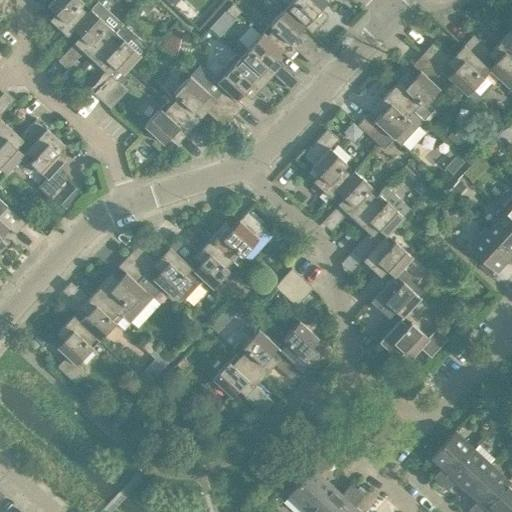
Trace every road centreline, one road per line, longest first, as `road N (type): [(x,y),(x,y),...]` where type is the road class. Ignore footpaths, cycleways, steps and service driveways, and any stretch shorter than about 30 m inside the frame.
road 1 (residential): [(355,373),(326,244),(247,168)]
road 2 (residential): [(131,201),(107,145),(26,71),(24,0)]
road 3 (residential): [(247,168),(388,16)]
road 4 (residential): [(0,323),(102,215),(131,201)]
road 5 (residential): [(131,201),(247,168)]
